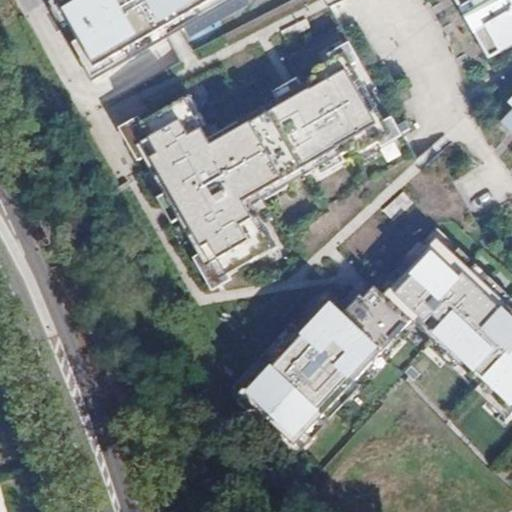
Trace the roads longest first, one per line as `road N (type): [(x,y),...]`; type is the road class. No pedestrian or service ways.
road 1 (primary): [(134,511),(0,156)]
road 2 (primary): [(0,273),(41,350),(96,511)]
road 3 (residential): [(395,0),(511,185)]
